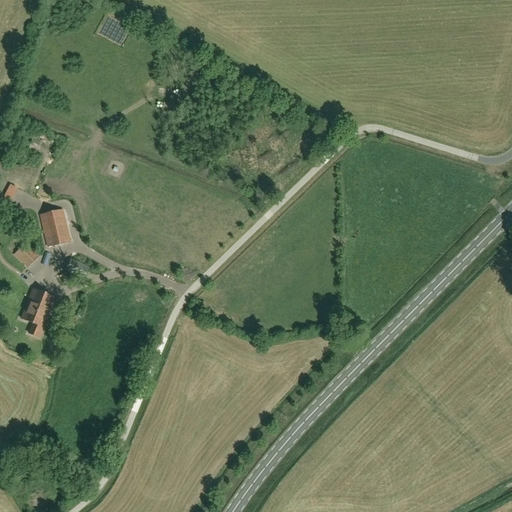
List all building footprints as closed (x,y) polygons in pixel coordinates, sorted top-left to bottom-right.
[(10,186),(3,199),(9,202),(16,190),(10,186)] [(47,247),(70,242),(62,211),(40,216),(47,247)] [(24,244),(14,255),(27,268),(38,256),(24,244)] [(76,276),(82,265),(71,259),(65,271),(76,276)] [(82,265),(76,276),(83,279),(89,268),(82,265)] [(55,299),(46,295),(45,298),(40,296),(41,293),(32,290),(30,297),(36,300),(33,308),(26,305),(21,319),(33,324),(29,334),(39,338),(55,299)]
